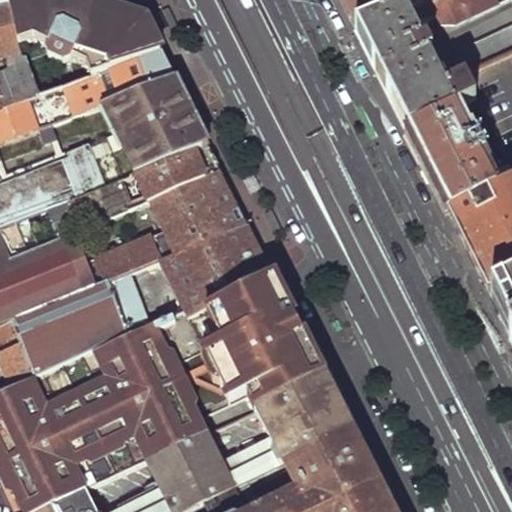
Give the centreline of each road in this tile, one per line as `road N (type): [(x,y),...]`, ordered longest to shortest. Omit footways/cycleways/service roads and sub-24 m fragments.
road 1 (primary): [(505,511),(244,0)]
road 2 (primary): [(511,476),(277,0)]
road 3 (primary): [(227,0),(369,284),(385,342)]
road 4 (primary): [(202,0),(329,244)]
road 5 (primary): [(385,342),(471,511)]
